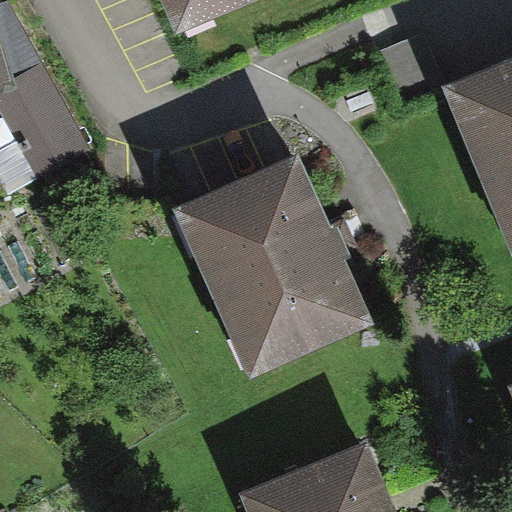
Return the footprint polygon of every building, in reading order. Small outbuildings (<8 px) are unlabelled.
[(0,0),(0,88),(17,83),(16,78),(45,63),(17,13),(30,6),(27,0),(0,0)] [(164,0),(178,33),(256,0),(164,0)] [(448,86),(424,27),(377,46),(401,105),(448,86)] [(511,35),(443,64),(511,232),(511,35)] [(0,181),(11,200),(93,150),(45,63),(16,78),(17,83),(0,88),(0,90),(5,102),(0,104),(0,114),(17,145),(0,154),(0,181)] [(173,213),(246,377),(372,321),(299,157),(173,213)] [(82,248),(56,196),(35,207),(61,259),(82,248)] [(396,511),(366,441),(241,495),(248,511),(396,511)]
